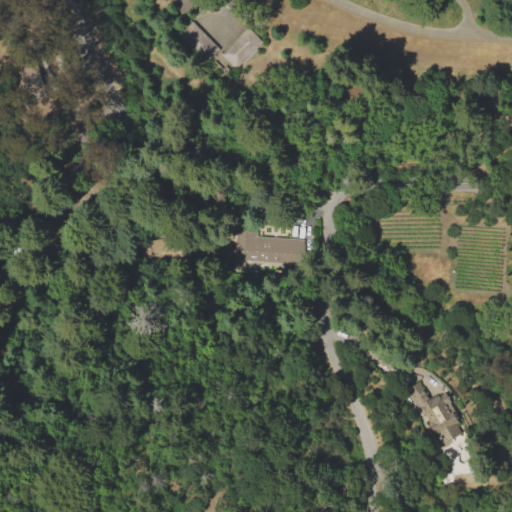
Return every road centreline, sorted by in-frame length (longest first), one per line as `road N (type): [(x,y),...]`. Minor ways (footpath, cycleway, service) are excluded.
road 1 (secondary): [(511,180),(337,182),(144,149),(120,120),(65,0)]
road 2 (residential): [(337,182),(322,336),(364,432),(372,511)]
